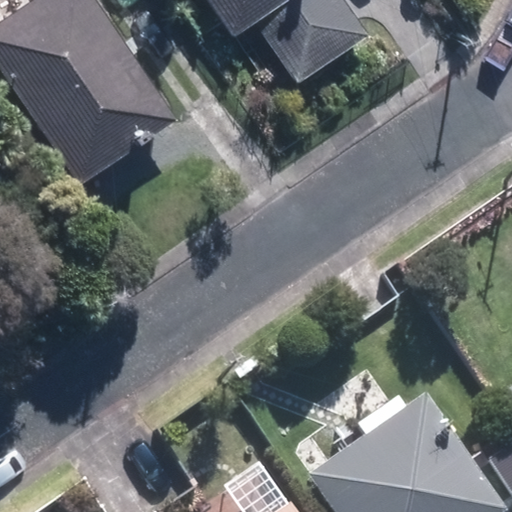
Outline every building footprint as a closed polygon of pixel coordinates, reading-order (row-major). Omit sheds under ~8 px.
[(181,108),(105,0),(20,0),(0,14),(0,54),(84,175),(181,108)] [(371,27),(352,0),(216,0),(235,27),(259,11),(302,73),(371,27)] [(497,511),(508,505),(427,390),(310,472),(338,511),(497,511)] [(188,443),(191,485),(253,480),(250,438),(188,443)] [(302,511),(293,499),(274,511),(302,511)]
